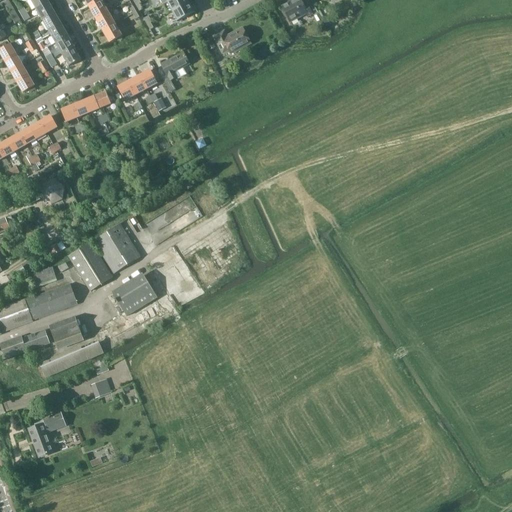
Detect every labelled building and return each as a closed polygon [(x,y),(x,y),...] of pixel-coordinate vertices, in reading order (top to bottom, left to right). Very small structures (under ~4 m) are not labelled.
[(9,0),(4,3),(13,18),(18,15),(9,0)] [(31,0),(36,8),(48,1),(47,0),(31,0)] [(172,12),(189,3),(187,0),(171,0),(163,4),(168,14),(172,12)] [(299,19),(298,17),(306,13),(308,17),(312,14),(308,6),(305,8),(300,0),(293,0),(294,1),(283,7),(291,23),(299,19)] [(43,20),(55,13),(48,1),(36,8),(43,20)] [(97,20),(109,13),(102,1),(90,8),(97,20)] [(189,3),(172,12),(177,22),(195,13),(189,3)] [(22,16),(27,13),(24,8),(19,11),(22,16)] [(55,13),(43,20),(50,32),(62,25),(55,13)] [(104,31),(115,25),(109,13),(97,20),(104,31)] [(0,25),(0,41),(10,35),(4,23),(0,25)] [(56,43),(68,36),(62,25),(50,32),(56,43)] [(115,25),(104,31),(110,43),(122,36),(115,25)] [(232,55),(252,44),(243,28),(224,38),(221,33),(215,37),(223,54),(229,51),(232,55)] [(35,40),(41,36),(38,31),(32,35),(35,40)] [(63,55),(75,48),(68,36),(56,43),(63,55)] [(212,40),(207,43),(210,50),(215,47),(212,40)] [(0,50),(0,52),(6,62),(17,55),(10,44),(0,50)] [(75,48),(63,55),(70,67),(82,60),(75,48)] [(190,65),(184,53),(162,64),(164,70),(169,79),(164,81),(170,92),(176,90),(171,81),(177,77),(175,73),(190,65)] [(49,63),(55,60),(52,54),(46,57),(49,63)] [(12,72),(23,66),(17,55),(6,62),(12,72)] [(41,69),(47,65),(44,61),(38,64),(41,69)] [(18,82),(29,76),(23,66),(12,72),(18,82)] [(140,76),(147,90),(158,84),(151,70),(140,76)] [(29,76),(18,82),(24,93),(35,86),(29,76)] [(129,82),(136,95),(147,90),(140,76),(129,82)] [(136,95),(129,82),(118,88),(125,101),(136,95)] [(95,97),(100,109),(111,104),(107,92),(95,97)] [(154,102),(150,96),(145,99),(149,105),(154,102)] [(84,101),(89,113),(100,109),(95,97),(84,101)] [(89,113),(84,101),(73,106),(78,118),(89,113)] [(142,109),(139,102),(134,105),(137,111),(142,109)] [(78,118),(73,106),(62,111),(66,122),(78,118)] [(41,122),(47,133),(58,127),(51,116),(41,122)] [(30,128),(37,139),(47,133),(41,122),(30,128)] [(37,139),(30,128),(20,134),(26,145),(37,139)] [(9,140),(16,151),(26,145),(20,134),(9,140)] [(16,151),(9,140),(0,145),(0,147),(5,157),(16,151)] [(62,199),(64,187),(54,180),(42,185),(41,198),(51,205),(62,199)] [(29,205),(41,200),(36,190),(24,196),(29,205)] [(0,233),(11,229),(6,218),(0,220),(0,233)] [(94,241),(115,274),(141,257),(121,224),(94,241)] [(69,257),(91,292),(113,278),(91,243),(69,257)] [(58,267),(61,273),(69,269),(66,263),(58,267)] [(33,287),(56,279),(53,268),(29,276),(33,287)] [(113,294),(127,317),(157,298),(144,276),(113,294)] [(0,334),(0,333),(0,332),(78,305),(70,284),(0,309),(0,334)] [(75,317),(50,326),(58,350),(84,341),(75,317)] [(21,337),(1,344),(6,359),(26,351),(26,352),(50,344),(45,331),(22,339),(21,337)] [(42,367),(46,376),(101,352),(97,344),(42,367)] [(96,393),(99,392),(100,397),(109,393),(105,381),(93,386),(96,393)] [(61,415),(45,421),(46,424),(43,425),(45,431),(48,430),(48,431),(65,425),(61,415)] [(45,431),(43,425),(43,424),(29,430),(39,458),(53,452),(45,431)]
